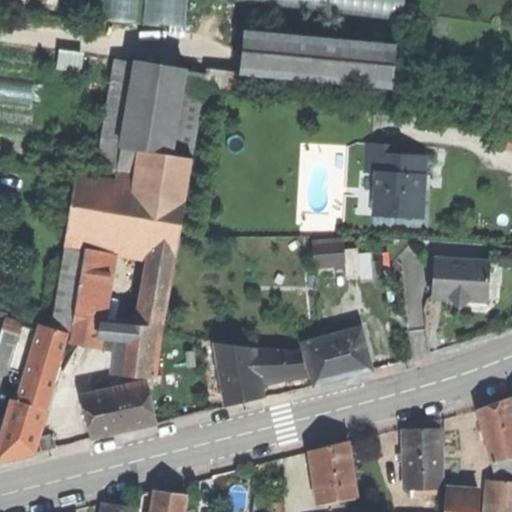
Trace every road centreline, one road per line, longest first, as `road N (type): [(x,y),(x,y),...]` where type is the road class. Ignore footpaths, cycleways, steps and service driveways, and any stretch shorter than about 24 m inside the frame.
road 1 (secondary): [(0,491),(403,396),(511,359)]
road 2 (unknown): [(511,156),(373,116)]
